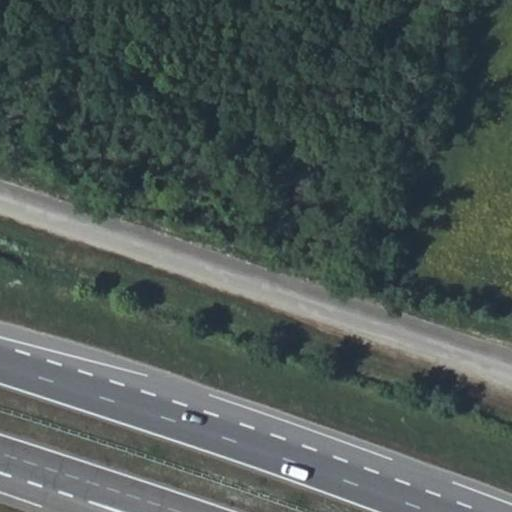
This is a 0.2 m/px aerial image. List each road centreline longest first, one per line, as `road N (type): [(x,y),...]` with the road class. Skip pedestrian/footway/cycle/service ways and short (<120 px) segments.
road 1 (residential): [(511,369),(0,200)]
road 2 (trunk): [(428,511),(0,364)]
